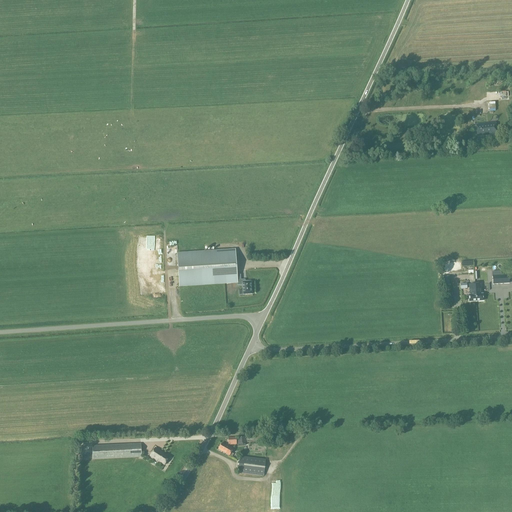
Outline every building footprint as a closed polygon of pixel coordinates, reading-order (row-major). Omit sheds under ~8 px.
[(482,112),(472,114),(473,121),(484,119),(482,112)] [(477,125),(478,136),(496,134),(495,122),(477,125)] [(237,282),(237,275),(235,250),(178,254),(180,286),(237,282)] [(461,260),(462,265),(465,265),(465,269),(473,269),(472,260),(461,260)] [(237,285),(242,285),(242,282),(245,282),(245,279),(241,280),(240,275),(237,275),(237,282),(237,285)] [(509,275),(493,276),(493,284),(509,283),(509,275)] [(242,285),(243,295),(252,294),(251,281),(245,282),(242,282),(242,285)] [(475,284),(476,301),(483,301),(483,294),(482,294),(481,284),(475,284)] [(238,437),(238,446),(246,445),(246,437),(238,437)] [(218,450),(229,456),(233,450),(222,443),(218,450)] [(142,458),(141,444),(92,446),(93,460),(142,458)] [(164,455),(164,454),(155,448),(150,457),(159,463),(159,462),(164,465),(169,458),(164,455)] [(266,460),(240,456),(238,473),(264,477),(266,460)]
